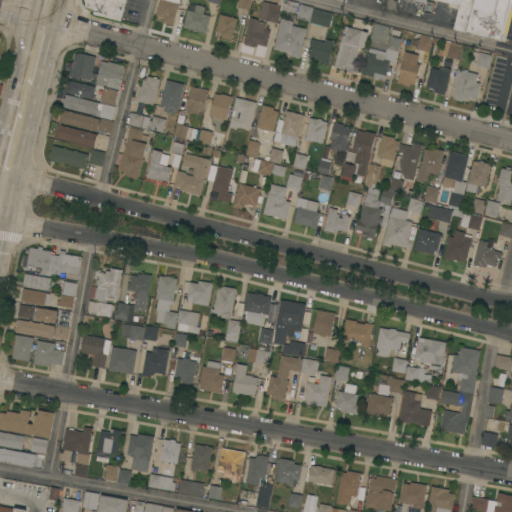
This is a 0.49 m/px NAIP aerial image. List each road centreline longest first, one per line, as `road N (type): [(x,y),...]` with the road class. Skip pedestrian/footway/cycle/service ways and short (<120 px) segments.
road 1 (residential): [(511,141),(0,11)]
road 2 (tertiary): [(511,298),(0,170)]
road 3 (tertiary): [(0,222),(219,261),(511,335)]
road 4 (residential): [(0,380),(511,474)]
